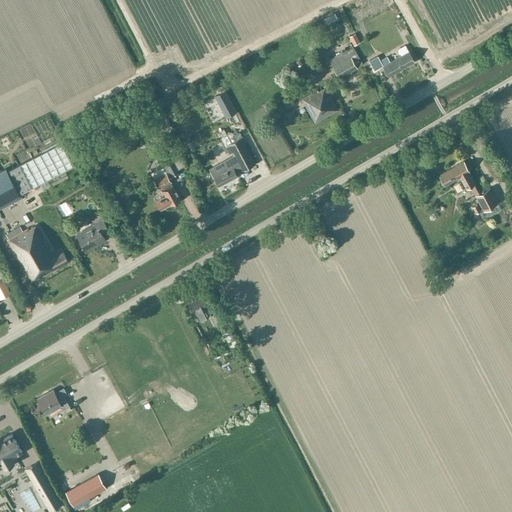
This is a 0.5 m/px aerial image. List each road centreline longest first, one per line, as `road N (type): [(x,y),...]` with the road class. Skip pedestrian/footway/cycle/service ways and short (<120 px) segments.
road 1 (unclassified): [(511,43),(0,343)]
road 2 (unclassified): [(0,381),(511,82)]
